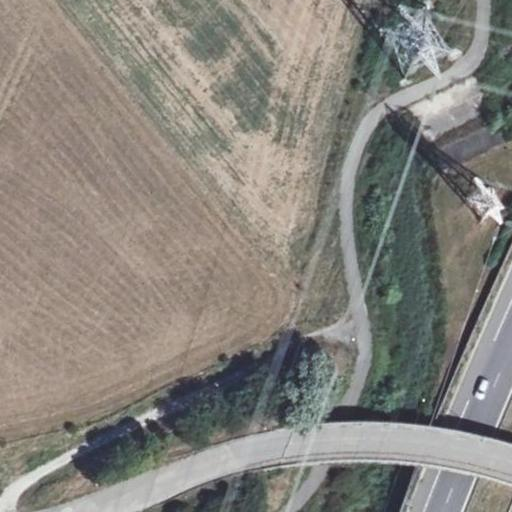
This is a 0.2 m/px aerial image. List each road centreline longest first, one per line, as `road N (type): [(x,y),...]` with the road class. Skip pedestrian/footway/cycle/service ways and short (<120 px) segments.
road 1 (unclassified): [(511,463),(390,441),(286,445),(207,463),(86,511)]
road 2 (track): [(360,327),(269,353),(54,457),(7,492),(0,510)]
road 3 (motorway): [(511,339),(439,511)]
